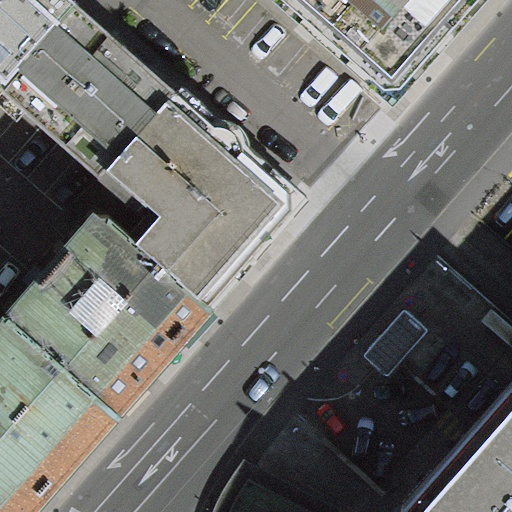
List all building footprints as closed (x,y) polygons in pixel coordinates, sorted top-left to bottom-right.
[(0,0),(0,91),(3,88),(78,1),(76,0),(0,0)] [(477,0),(287,0),(383,83),(407,81),(477,0)] [(101,175),(177,90),(78,1),(3,88),(101,175)] [(152,213),(133,233),(210,302),(290,213),(288,188),(177,90),(101,175),(140,210),(144,206),(152,213)] [(97,214),(9,316),(115,409),(210,302),(133,233),(111,213),(97,214)] [(424,327),(400,308),(362,353),(384,372),(424,327)] [(0,511),(24,511),(115,409),(9,316),(0,326),(0,511)] [(511,511),(511,384),(403,506),(409,511),(511,511)] [(314,511),(249,477),(231,506),(228,511),(314,511)]
